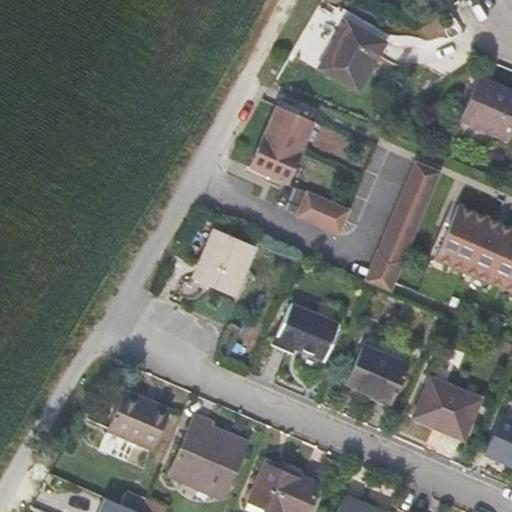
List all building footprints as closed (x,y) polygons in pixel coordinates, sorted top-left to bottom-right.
[(357,91),(385,42),(345,19),(318,69),(357,91)] [(459,119),(508,140),(511,130),(511,91),(478,76),(459,119)] [(324,125),(277,105),(251,167),(297,187),(324,125)] [(449,177),(426,167),(377,287),(400,296),(449,177)] [(297,187),(291,201),(338,223),(345,208),(297,187)] [(360,215),(345,208),(338,223),(353,229),(360,215)] [(511,228),(468,210),(445,264),(511,292),(511,228)] [(254,245),(214,228),(193,279),(232,296),(254,245)] [(339,325),(289,303),(271,345),(290,353),(293,346),(324,359),(339,325)] [(361,345),(345,382),(391,403),(408,366),(361,345)] [(413,415),(462,439),(480,402),(431,378),(413,415)] [(169,410),(123,390),(106,429),(152,449),(169,410)] [(211,421),(195,414),(169,474),(223,497),(246,442),(209,425),(211,421)] [(511,419),(500,414),(483,453),(511,465),(511,419)] [(299,478),(264,464),(248,500),(275,511),(305,511),(318,483),(300,475),(299,478)] [(381,511),(343,496),(335,511),(381,511)] [(137,511),(105,498),(98,511),(137,511)]
